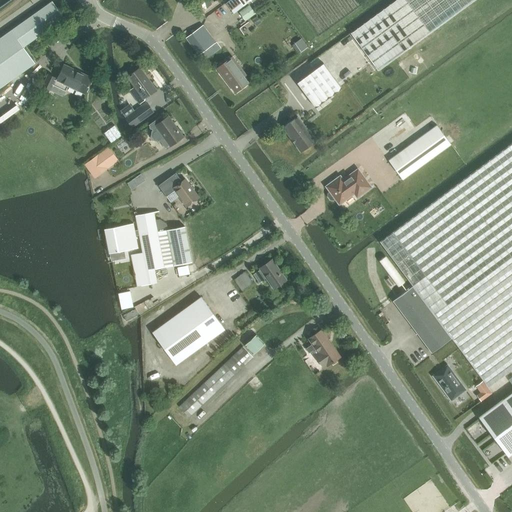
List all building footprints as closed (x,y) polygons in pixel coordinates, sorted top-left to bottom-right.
[(205,0),(200,0),(203,9),(207,8),(212,4),(211,0),(206,0),(205,0)] [(238,0),(229,0),(226,3),(232,11),(241,3),(238,0)] [(396,0),(351,33),(378,71),(475,0),(396,0)] [(0,88),(35,63),(24,47),(65,18),(53,1),(0,38),(0,88)] [(249,5),(239,12),(245,21),(255,13),(249,5)] [(199,55),(216,42),(203,25),(186,38),(199,55)] [(235,93),(249,83),(245,77),(246,76),(233,56),(217,68),(235,93)] [(89,85),(92,78),(65,65),(57,79),(56,78),(49,74),(43,86),(50,90),(53,84),(66,91),(69,85),(85,93),(88,86),(89,87),(89,85)] [(144,98),(156,90),(140,67),(127,77),(135,87),(130,91),(139,104),(145,100),(144,98)] [(329,98),(328,97),(333,94),(330,90),(321,76),(316,80),(311,73),(298,83),(316,107),(329,98)] [(142,106),(126,118),(132,126),(133,127),(134,126),(149,115),(142,106)] [(174,123),(169,116),(164,120),(161,116),(149,125),(153,130),(152,131),(151,136),(154,140),(159,141),(160,140),(166,148),(170,145),(170,146),(183,137),(173,124),(174,123)] [(301,152),(316,141),(298,117),(283,128),(301,152)] [(451,144),(437,125),(389,160),(403,180),(451,144)] [(511,144),(380,243),(412,286),(451,339),(488,387),(511,369),(511,144)] [(119,160),(108,146),(84,164),(95,178),(119,160)] [(335,198),(339,204),(354,193),(357,197),(371,187),(358,169),(343,180),(340,176),(327,186),(331,192),(328,193),(328,196),(331,200),(333,200),(335,198)] [(186,179),(182,181),(176,173),(159,185),(167,196),(175,190),(186,206),(199,197),(186,179)] [(148,270),(164,267),(157,231),(154,212),(137,216),(145,259),(136,260),(141,286),(151,284),(148,270)] [(104,229),(109,253),(139,248),(134,223),(104,229)] [(185,226),(167,230),(157,231),(164,267),(192,262),(185,226)] [(273,289),(287,280),(272,259),(259,268),(260,270),(253,275),(259,283),(266,278),(273,289)] [(242,291),(253,283),(245,272),(234,280),(242,291)] [(451,339),(412,286),(393,301),(432,353),(451,339)] [(309,302),(313,299),(309,293),(305,295),(309,302)] [(176,366),(225,330),(201,297),(152,333),(176,366)] [(312,344),(306,349),(309,353),(315,349),(318,352),(314,354),(323,368),(327,365),(327,366),(340,357),(337,352),(322,330),(309,339),(312,344)] [(253,354),(264,344),(256,335),(245,345),(253,354)] [(243,346),(239,351),(179,406),(189,417),(253,357),(243,346)] [(451,400),(466,389),(448,366),(433,376),(451,400)] [(511,392),(480,417),(509,456),(511,453),(511,392)]
